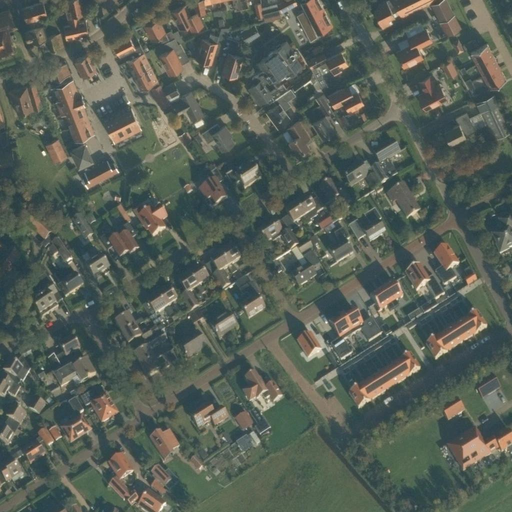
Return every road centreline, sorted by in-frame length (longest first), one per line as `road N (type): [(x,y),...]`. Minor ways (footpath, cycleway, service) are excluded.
road 1 (residential): [(266,340),(335,426),(350,433),(511,331)]
road 2 (residential): [(297,320),(455,218)]
road 3 (residential): [(88,312),(233,218)]
road 4 (residential): [(0,507),(144,419)]
road 5 (residential): [(0,78),(96,35),(138,0)]
road 6 (residential): [(144,419),(266,340)]
road 7 (residential): [(291,181),(240,109),(192,81)]
road 8 (residential): [(291,181),(400,111)]
road 9 (residential): [(400,111),(344,0)]
road 10 (residential): [(144,419),(88,312)]
road 11 (residential): [(297,320),(233,218)]
road 12 (residential): [(455,218),(400,111)]
